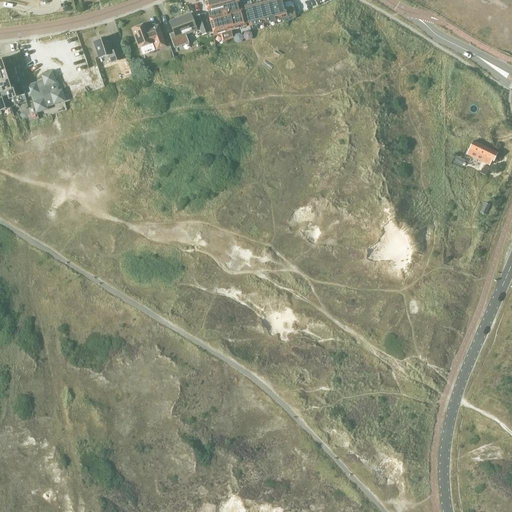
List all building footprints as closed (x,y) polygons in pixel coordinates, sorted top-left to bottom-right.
[(237,0),(204,0),(214,37),(219,35),(221,42),(234,39),(232,31),(246,27),(245,25),(248,24),(248,26),(276,19),(282,18),(283,22),(295,17),(291,2),(290,0),(268,0),(245,6),(240,3),(239,4),(237,0)] [(173,33),(169,35),(174,48),(188,43),(185,35),(197,31),(196,29),(198,28),(201,36),(209,33),(202,15),(195,17),(195,18),(191,20),(189,15),(169,22),(173,33)] [(131,29),(139,49),(141,56),(166,47),(158,26),(147,30),(145,24),(131,29)] [(109,56),(111,64),(122,60),(118,49),(113,51),(108,37),(93,42),(98,59),(109,56)] [(31,97),(37,113),(46,110),(44,103),(52,101),(53,105),(64,102),(60,92),(57,93),(51,73),(41,76),(43,82),(23,88),(22,86),(21,86),(12,57),(0,60),(0,92),(2,98),(0,98),(0,111),(27,103),(25,95),(28,94),(29,97),(31,97)] [(493,162),(497,154),(472,142),(466,155),(489,165),(491,161),(493,162)] [(483,166),(479,173),(485,176),(488,169),(483,166)] [(482,204),(479,213),(485,216),(489,207),(482,204)]
